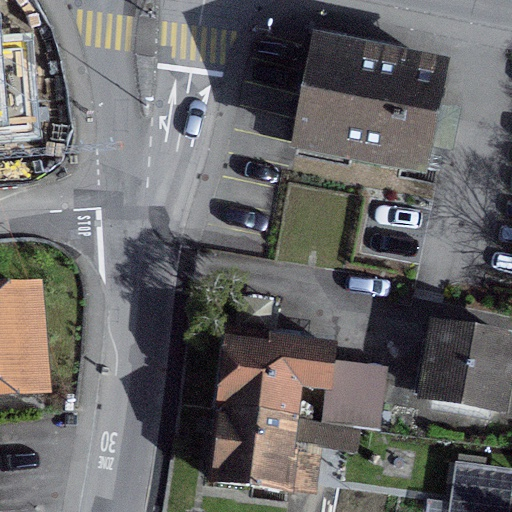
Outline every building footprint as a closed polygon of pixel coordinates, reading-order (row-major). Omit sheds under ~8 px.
[(312,50),(293,146),(421,172),(426,147),(446,151),(450,128),(431,124),(440,75),(312,50)] [(419,273),(450,278),(462,219),(430,213),(419,273)] [(0,300),(0,393),(36,390),(29,298),(0,300)] [(496,413),(508,344),(434,331),(422,400),(496,413)] [(330,352),(226,339),(216,411),(219,411),(292,421),(296,389),(325,392),(330,352)] [(282,494),(292,421),(219,411),(211,485),(282,494)]
